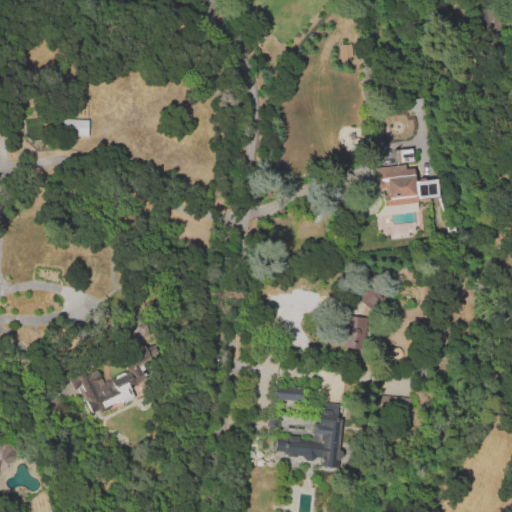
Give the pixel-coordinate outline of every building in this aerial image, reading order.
[(478,8),(478,36),(495,36),(494,7),(478,8)] [(337,46),(350,44),(352,59),(338,60),(337,46)] [(62,121),(88,122),(87,138),(62,138),(62,121)] [(390,150),(411,150),(411,163),(395,164),(395,160),(390,160),(390,150)] [(33,169),(32,158),(58,158),(58,168),(33,169)] [(376,168),(404,166),(405,175),(413,175),(415,198),(388,200),(386,178),(377,178),(376,168)] [(380,298),(371,311),(357,301),(366,288),(380,298)] [(366,318),(366,337),(360,337),(358,339),(356,339),(354,339),(351,337),(345,337),(346,318),(366,318)] [(130,397),(92,416),(78,387),(71,390),(68,384),(83,376),(86,383),(99,376),(103,384),(130,371),(134,379),(143,375),(146,381),(127,391),(130,397)] [(273,387),(304,389),(303,403),(272,401),(273,387)] [(408,397),(393,397),(393,415),(407,415),(408,397)] [(342,408),(339,451),(342,453),(343,455),(343,457),(342,460),(341,461),(338,462),(337,472),(319,471),(320,459),(314,458),(313,460),(310,462),(307,462),(304,460),(302,457),(296,457),(296,459),(287,458),(287,456),(285,456),(285,453),(274,452),(275,437),(289,438),(289,437),(298,438),(298,439),(320,441),(321,437),(312,436),(313,425),(318,425),(319,406),(342,408)] [(0,469),(16,454),(0,437),(0,469)]
